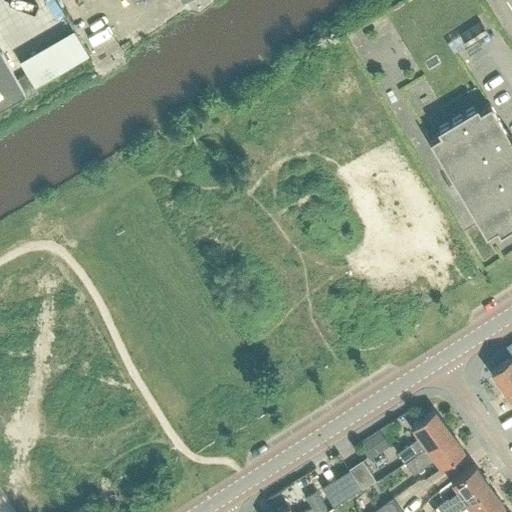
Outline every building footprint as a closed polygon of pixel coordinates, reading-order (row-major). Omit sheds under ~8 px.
[(113,9),(127,32),(136,27),(123,4),(113,9)] [(91,46),(105,41),(96,19),(82,25),(91,46)] [(75,34),(24,64),(35,84),(87,54),(75,34)] [(0,50),(0,104),(23,91),(0,50)] [(440,69),(420,76),(425,92),(445,85),(440,69)] [(26,71),(16,77),(27,96),(36,90),(26,71)] [(511,134),(509,135),(488,102),(478,108),(475,103),(435,127),(438,132),(427,138),(484,233),(495,227),(498,232),(511,223),(511,134)] [(33,323),(0,341),(0,450),(24,496),(103,452),(33,323)] [(511,352),(510,354),(510,355),(489,370),(504,390),(511,383),(511,352)] [(397,451),(404,460),(407,458),(424,445),(448,428),(433,408),(410,425),(418,435),(397,451)] [(404,460),(412,471),(433,456),(440,465),(463,449),(448,428),(424,445),(407,458),(404,460)] [(372,433),(358,442),(367,455),(380,447),(372,433)] [(382,448),(371,455),(382,472),(393,465),(382,448)] [(361,458),(347,467),(360,487),(374,478),(361,458)] [(464,500),(464,499),(488,483),(473,463),(450,480),(456,488),(447,495),(455,506),(464,500)] [(337,504),(353,493),(341,475),(325,486),(337,504)] [(455,506),(446,511),(467,511),(471,509),(473,511),(491,511),(503,504),(488,483),(464,499),(464,500),(455,506)] [(272,511),(321,511),(327,508),(325,504),(316,489),(315,488),(305,494),(310,503),(295,511),(292,511),(287,503),(272,511)] [(368,511),(389,511),(399,505),(391,495),(385,500),(368,511)] [(435,504),(441,511),(446,511),(455,506),(447,495),(435,504)]
